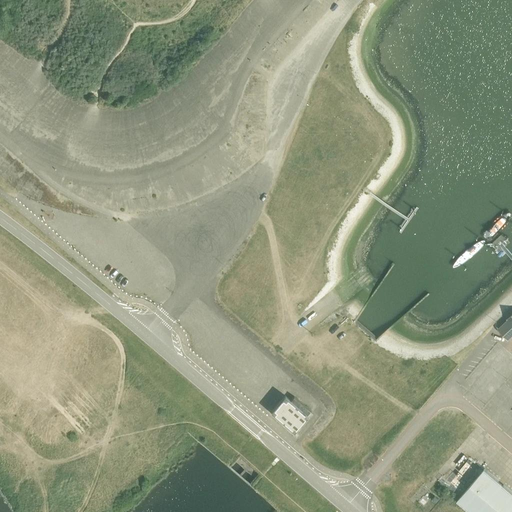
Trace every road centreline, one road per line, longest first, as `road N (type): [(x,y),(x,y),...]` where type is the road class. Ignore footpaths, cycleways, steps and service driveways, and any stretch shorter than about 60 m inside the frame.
road 1 (tertiary): [(345,507),(0,217)]
road 2 (unclassified): [(345,507),(441,402),(462,404),(511,448)]
